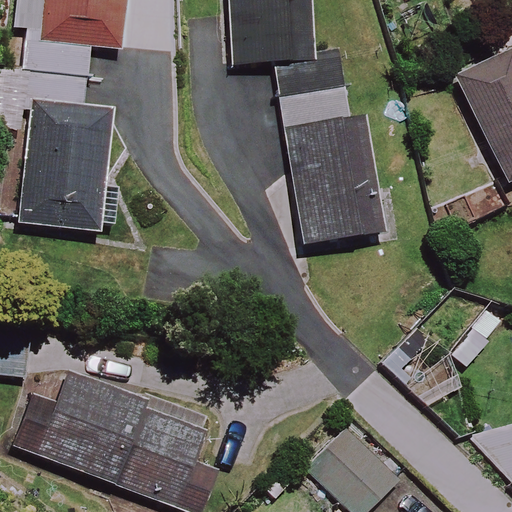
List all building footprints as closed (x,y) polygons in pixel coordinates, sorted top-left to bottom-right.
[(43,0),(40,32),(25,31),(21,80),(83,85),(86,51),(115,53),(119,0),(43,0)] [(308,66),(305,0),(225,0),(228,70),(308,66)] [(511,183),(511,72),(505,58),(450,83),(499,189),(511,183)] [(85,88),(19,84),(17,113),(24,113),(16,232),(94,237),(102,115),(83,113),(85,88)] [(372,241),(358,125),(282,135),(296,251),(372,241)] [(23,338),(0,335),(0,379),(19,381),(23,338)] [(196,437),(60,382),(49,410),(28,401),(7,452),(157,511),(193,511),(206,479),(183,469),(196,437)] [(511,426),(477,438),(495,490),(511,484),(511,426)] [(364,511),(387,487),(333,438),(303,471),(349,511),(364,511)]
